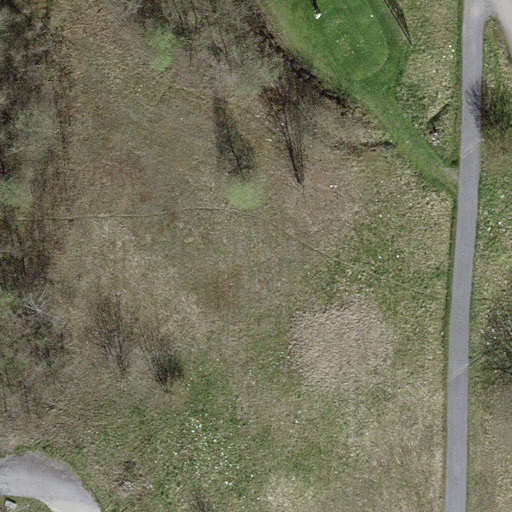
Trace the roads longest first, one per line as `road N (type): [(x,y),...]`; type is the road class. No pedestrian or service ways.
road 1 (track): [(477,0),(440,511)]
road 2 (track): [(123,511),(57,468),(0,473)]
